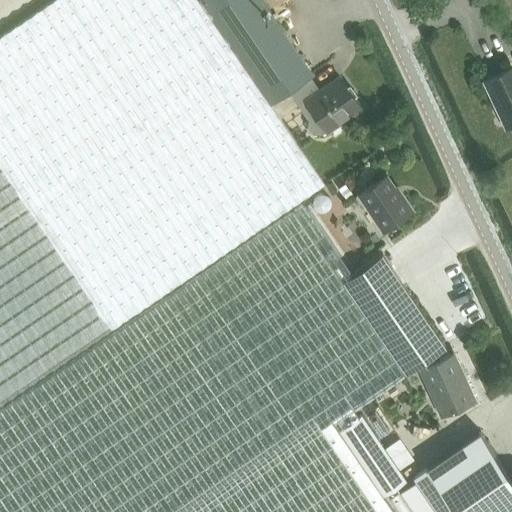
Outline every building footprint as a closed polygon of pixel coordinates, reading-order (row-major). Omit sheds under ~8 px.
[(0,403),(325,182),(271,103),(289,91),(310,76),(312,74),(262,0),(50,0),(0,34),(0,403)] [(511,68),(511,67),(484,80),(495,103),(499,101),(511,125),(511,124),(511,68)] [(319,89),(310,76),(289,91),(309,120),(308,126),(312,132),(318,133),(319,134),(328,128),(329,128),(360,107),(338,75),(319,89)] [(397,188),(395,189),(387,177),(361,194),(383,227),(411,209),(397,188)] [(345,182),(338,187),(345,197),(352,192),(345,182)] [(407,479),(362,413),(360,415),(355,408),(408,373),(447,346),(383,253),(353,273),(305,201),(0,407),(0,511),(394,511),(384,496),(407,479)] [(453,353),(422,368),(442,414),(474,399),(453,353)] [(511,511),(511,476),(480,430),(427,467),(458,511),(511,511)]
